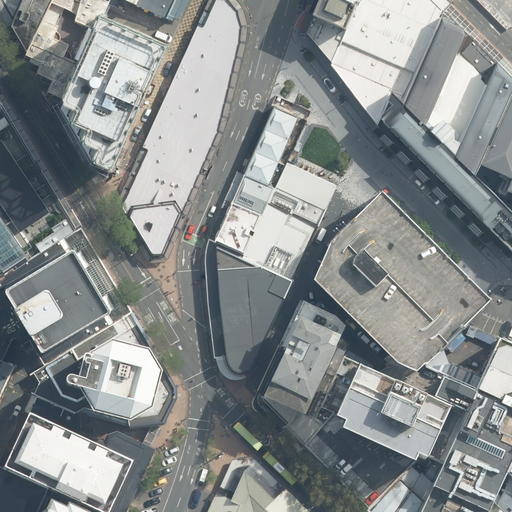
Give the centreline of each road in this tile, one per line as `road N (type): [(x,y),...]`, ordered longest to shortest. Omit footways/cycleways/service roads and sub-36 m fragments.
road 1 (secondary): [(270,16),(242,124),(192,245),(201,377)]
road 2 (tertiary): [(136,282),(0,63)]
road 3 (tertiary): [(201,377),(331,511)]
road 4 (residential): [(270,16),(382,156)]
road 5 (residential): [(382,156),(493,276)]
road 6 (residential): [(382,156),(301,277)]
road 7 (secondary): [(201,377),(198,433),(175,511)]
